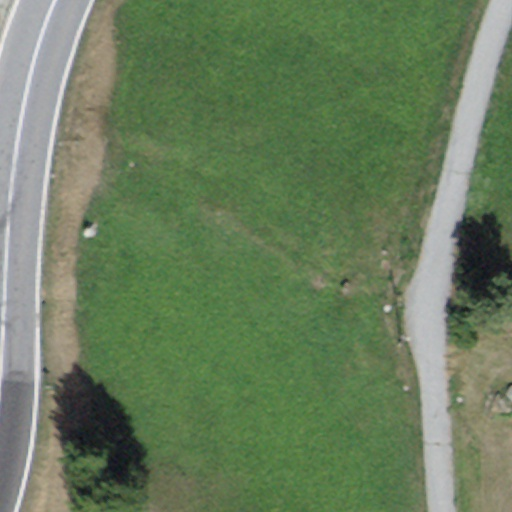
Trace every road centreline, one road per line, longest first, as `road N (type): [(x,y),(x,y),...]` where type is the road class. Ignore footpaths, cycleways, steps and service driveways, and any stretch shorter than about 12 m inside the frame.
road 1 (unclassified): [(447,511),(426,298),(492,0)]
road 2 (secondary): [(53,0),(26,87),(7,198),(0,366)]
